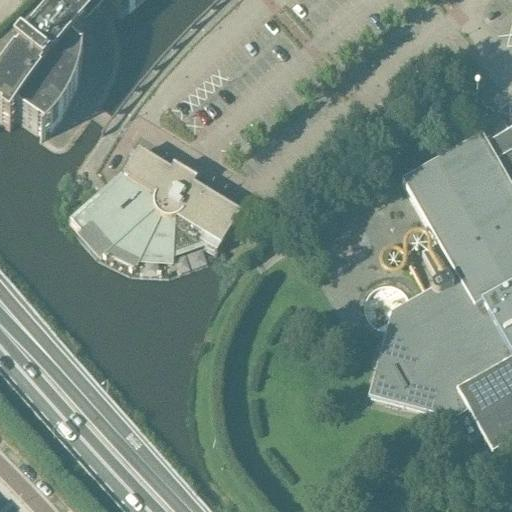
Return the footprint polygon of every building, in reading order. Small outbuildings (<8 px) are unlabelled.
[(93,28),(104,17),(86,0),(71,0),(69,3),(59,12),(84,37),(93,28)] [(97,0),(115,18),(124,10),(128,15),(140,3),(144,0),(97,0)] [(0,90),(0,126),(9,133),(15,123),(36,137),(42,141),(39,143),(40,145),(41,144),(42,143),(44,141),(45,140),(47,138),(48,137),(50,135),(51,133),(53,132),(54,130),(55,129),(56,127),(58,125),(59,123),(60,122),(61,120),(62,118),(64,116),(65,115),(66,113),(67,111),(68,109),(69,107),(69,105),(70,103),(71,101),(72,99),(73,97),(74,95),(74,94),(75,92),(76,90),(76,88),(77,85),(77,83),(78,81),(78,79),(79,77),(79,75),(79,73),(80,71),(80,69),(80,67),(80,65),(81,63),(81,61),(79,60),(79,61),(70,53),(84,38),(61,16),(41,39),(23,60),(18,56),(12,65),(16,69),(0,90)] [(387,133),(381,125),(379,124),(370,132),(378,141),(387,133)] [(511,132),(507,136),(498,142),(485,149),(481,142),(401,187),(436,250),(420,259),(437,288),(432,290),(431,291),(431,292),(430,293),(430,294),(430,295),(430,296),(431,298),(392,320),(370,402),(452,424),(467,450),(480,442),(490,460),(511,447),(511,132)] [(172,172),(169,176),(137,157),(122,182),(70,227),(69,228),(79,238),(99,261),(99,262),(99,263),(106,257),(133,271),(134,272),(138,264),(169,266),(169,267),(170,267),(171,259),(200,249),(216,258),(240,219),(192,190),(195,186),(172,172)]
